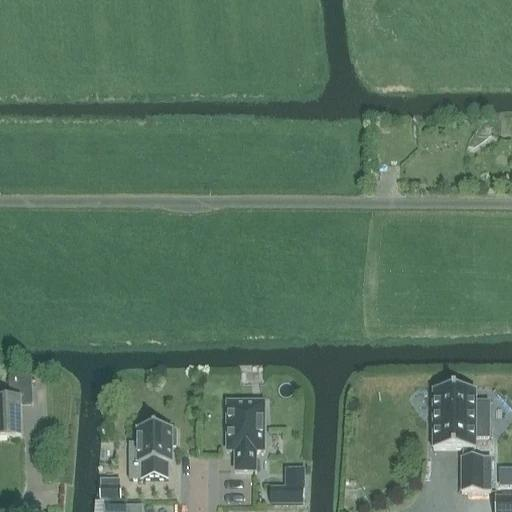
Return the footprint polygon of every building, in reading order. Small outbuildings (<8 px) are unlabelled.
[(19,407),(32,406),(31,379),(8,380),(9,402),(0,402),(0,440),(20,440),(19,407)] [(475,393),(435,392),(435,452),(465,452),(465,460),(463,460),(463,495),(492,495),(492,460),(475,460),(475,440),(488,440),(488,422),(475,422),(475,393)] [(227,424),(227,435),(227,453),(235,453),(235,473),(254,474),(254,453),(263,453),(263,405),(227,405),(227,424)] [(171,431),(137,431),(137,467),(141,467),(141,483),(167,483),(167,467),(171,467),(171,449),(175,449),(175,433),(171,433),(171,431)] [(181,448),(180,461),(207,462),(208,449),(181,448)] [(511,511),(511,499),(494,500),(494,511),(511,511)]
